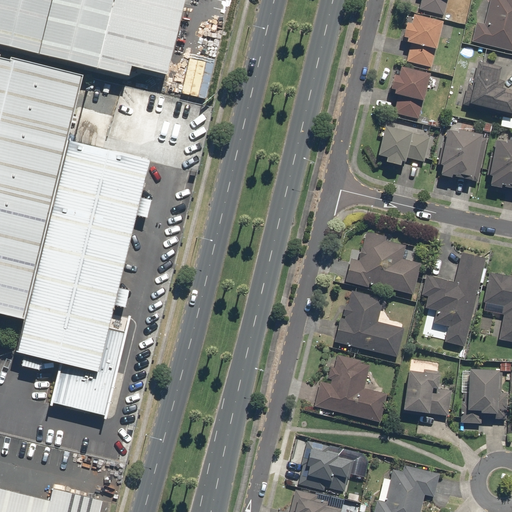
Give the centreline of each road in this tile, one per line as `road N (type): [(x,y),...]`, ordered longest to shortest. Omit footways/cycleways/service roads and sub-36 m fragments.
road 1 (primary): [(146,511),(272,0)]
road 2 (primary): [(335,0),(213,511)]
road 3 (residential): [(331,189),(250,511)]
road 4 (residential): [(375,0),(331,189)]
road 5 (residential): [(331,189),(511,228)]
